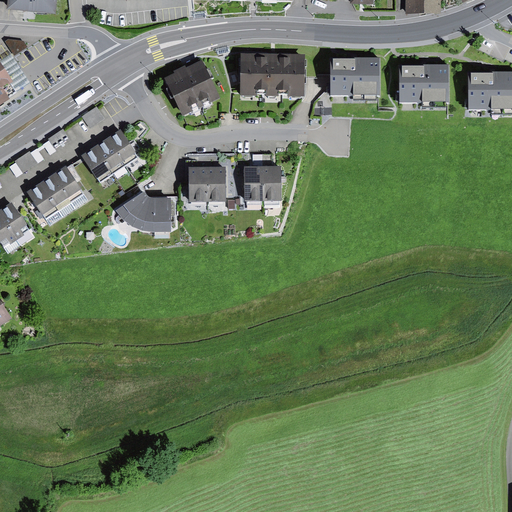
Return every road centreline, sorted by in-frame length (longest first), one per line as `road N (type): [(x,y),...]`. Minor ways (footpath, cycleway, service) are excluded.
road 1 (primary): [(506,0),(457,22),(392,34),(218,34),(121,67)]
road 2 (residential): [(121,67),(156,122),(179,139),(339,135)]
road 3 (primary): [(121,67),(0,145)]
